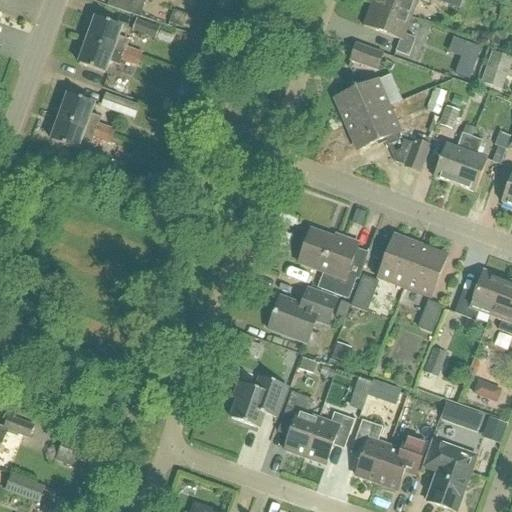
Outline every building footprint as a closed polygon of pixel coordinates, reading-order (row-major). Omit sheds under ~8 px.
[(374,0),(373,4),(412,19),(419,1),(429,5),(430,0),(374,0)] [(438,0),(438,2),(459,10),(462,0),(438,0)] [(406,37),(412,19),(373,4),(364,29),(400,42),(396,54),(409,59),(416,41),(406,37)] [(217,20),(220,11),(200,5),(195,20),(173,13),(168,26),(216,42),(223,22),(217,20)] [(96,19),(87,42),(140,61),(143,55),(127,49),(130,42),(119,38),(122,29),(96,19)] [(132,32),(155,41),(159,29),(136,21),(132,32)] [(493,38),(490,46),(498,48),(501,40),(493,38)] [(138,68),(140,61),(87,42),(79,66),(105,75),(110,64),(120,68),(122,62),(138,68)] [(377,74),(384,56),(355,46),(349,63),(377,74)] [(461,63),(455,79),(469,85),(481,53),(467,47),(461,63)] [(481,84),(502,92),(511,64),(511,61),(492,54),(481,84)] [(348,127),(388,109),(377,84),(337,101),(348,127)] [(439,117),(446,95),(434,91),(427,113),(439,117)] [(59,119),(113,138),(115,132),(99,126),(101,120),(91,116),(94,105),(68,96),(59,119)] [(135,122),(140,108),(105,96),(101,110),(135,122)] [(178,103),(173,117),(186,122),(191,108),(178,103)] [(388,109),(348,127),(359,153),(378,144),(379,147),(387,144),(388,147),(400,142),(399,140),(401,139),(388,109)] [(451,132),(457,113),(445,109),(439,128),(451,132)] [(110,145),(113,138),(59,119),(51,143),(78,152),(81,142),(91,146),(94,139),(110,145)] [(463,136),(471,139),(475,129),(466,126),(463,136)] [(506,152),(511,138),(499,133),(494,148),(506,152)] [(455,188),(473,140),(471,139),(463,136),(457,151),(446,147),(434,180),(455,188)] [(473,140),(455,188),(476,195),(488,162),(477,159),(483,144),(473,140)] [(430,148),(413,141),(411,146),(403,143),(399,153),(391,156),(395,164),(404,168),(403,170),(420,176),(430,148)] [(111,165),(87,156),(82,170),(86,171),(81,185),(101,192),(106,178),(118,183),(124,166),(112,162),(111,165)] [(511,208),(511,177),(502,205),(511,208)] [(361,229),(366,215),(356,212),(352,226),(361,229)] [(359,281),(368,256),(357,252),(358,249),(311,232),(299,266),(324,275),(319,290),(349,301),(356,280),(359,281)] [(405,290),(421,249),(394,239),(379,280),(405,290)] [(421,249),(405,290),(431,300),(447,259),(421,249)] [(491,318),(505,281),(484,273),(475,297),(464,292),(455,316),(475,323),(479,314),(491,318)] [(368,314),(379,284),(363,278),(352,308),(368,314)] [(511,284),(505,281),(491,318),(502,323),(498,332),(511,337),(511,284)] [(328,328),(337,302),(309,291),(303,308),(281,299),(269,332),(307,347),(316,323),(328,328)] [(431,337),(442,307),(428,302),(417,332),(431,337)] [(246,343),(247,340),(237,336),(236,339),(233,348),(243,351),(246,343)] [(337,346),(332,360),(346,365),(351,351),(337,346)] [(438,380),(447,356),(432,351),(424,375),(438,380)] [(313,377),(317,365),(302,360),(298,372),(313,377)] [(258,379),(254,391),(240,386),(235,401),(238,402),(232,421),(259,430),(263,417),(275,421),(286,389),(258,379)] [(358,380),(349,408),(362,413),(366,398),(371,384),(358,380)] [(478,383),(474,396),(497,404),(502,391),(478,383)] [(305,460),(319,422),(307,417),(313,402),(292,395),(280,429),(292,433),(285,453),(305,460)] [(447,403),(442,416),(454,421),(459,408),(447,403)] [(329,405),(328,414),(346,417),(348,408),(329,405)] [(319,422),(305,460),(326,468),(333,447),(345,451),(355,423),(334,415),(330,426),(319,422)] [(30,442),(35,429),(8,419),(3,430),(0,428),(0,453),(8,434),(30,442)] [(490,419),(484,435),(500,440),(506,424),(490,419)] [(377,486),(390,449),(378,445),(383,430),(363,423),(351,455),(363,459),(356,478),(377,486)] [(82,472),(91,448),(65,439),(56,463),(82,472)] [(390,449),(377,486),(398,493),(405,474),(416,478),(427,446),(407,439),(401,454),(390,449)] [(450,511),(457,511),(477,459),(434,443),(424,470),(437,474),(427,504),(450,511)] [(39,506),(45,489),(11,477),(5,493),(39,506)] [(58,501),(53,511),(65,511),(68,504),(58,501)]
